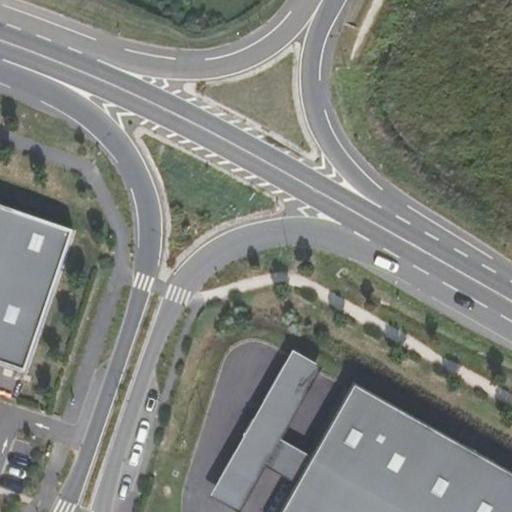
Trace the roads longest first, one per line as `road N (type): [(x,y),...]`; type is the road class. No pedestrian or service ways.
road 1 (unclassified): [(100,511),(174,292),(205,261),(252,235),(325,233),(437,258)]
road 2 (unclassified): [(42,56),(107,129),(143,193),(144,282),(63,511)]
road 3 (primary): [(437,258),(232,145),(42,56)]
road 4 (residential): [(311,0),(240,60),(200,67),(4,43)]
road 5 (residential): [(437,258),(348,169),(319,121),(310,56),(333,0)]
